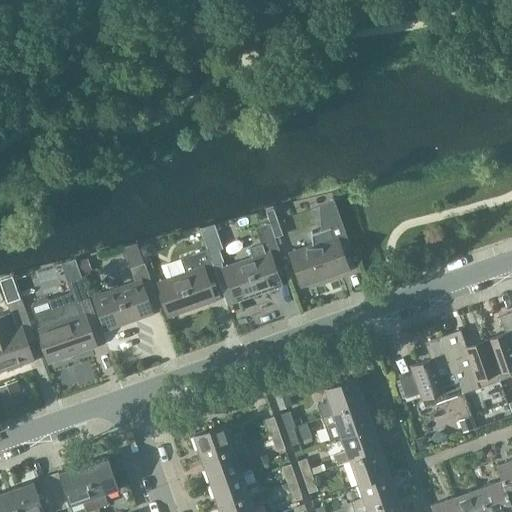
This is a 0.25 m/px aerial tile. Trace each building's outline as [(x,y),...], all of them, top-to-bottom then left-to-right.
[(311,243),(293,250),(295,257),(306,287),(344,273),(337,252),(350,247),(342,224),(340,219),(334,200),(318,205),(320,230),(311,234),(311,243)] [(272,209),(265,211),(269,222),(276,220),(272,209)] [(238,301),(277,287),(270,266),(283,262),(271,228),(257,233),(260,244),(248,248),(250,256),(226,265),(238,301)] [(149,244),(140,247),(143,256),(149,254),(151,250),(149,244)] [(218,249),(208,253),(208,254),(212,264),(223,261),(218,249)] [(172,316),(210,302),(203,281),(216,277),(212,264),(208,254),(208,253),(207,250),(179,259),(184,272),(159,281),(161,287),(172,316)] [(87,258),(76,261),(80,273),(91,269),(87,258)] [(109,329),(148,316),(140,295),(153,291),(145,268),(144,263),(130,268),(134,280),(97,293),(99,300),(109,329)] [(34,303),(33,305),(36,313),(39,314),(40,319),(37,320),(53,362),(91,348),(84,328),(98,323),(88,295),(86,295),(77,268),(64,272),(71,292),(47,302),(45,300),(34,303)] [(0,371),(28,362),(22,344),(35,340),(34,336),(22,303),(21,298),(7,303),(8,308),(10,313),(0,316),(0,371)] [(511,312),(501,317),(506,332),(486,340),(500,381),(511,377),(508,369),(511,367),(511,312)] [(500,381),(486,340),(465,347),(459,331),(443,337),(463,394),(500,381)] [(425,407),(463,394),(443,337),(426,343),(432,359),(410,366),(425,407)] [(328,401),(317,405),(321,416),(322,421),(365,405),(355,378),(324,389),(328,401)] [(16,382),(0,387),(0,396),(4,408),(23,401),(16,382)] [(374,429),(365,405),(322,421),(331,444),(342,440),(374,429)] [(287,432),(295,429),(288,411),(280,414),(287,432)] [(271,438),(279,435),(273,416),(265,419),(271,438)] [(468,417),(458,421),(461,430),(472,426),(468,417)] [(228,436),(224,424),(193,435),(201,460),(233,449),(244,445),(240,432),(228,436)] [(295,429),(287,432),(292,445),(300,442),(295,429)] [(346,450),(334,455),(337,465),(350,460),(351,463),(382,452),(374,429),(342,440),(346,450)] [(279,435),(271,438),(276,450),(284,448),(279,435)] [(424,436),(415,439),(418,449),(428,446),(424,436)] [(210,483),(241,472),(236,459),(248,455),(244,445),(233,449),(201,460),(210,483)] [(382,452),(351,463),(359,487),(390,475),(382,452)] [(97,507),(107,504),(104,493),(118,489),(116,484),(106,455),(82,464),(93,497),(97,507)] [(266,455),(255,459),(258,465),(268,462),(266,455)] [(306,458),(298,461),(304,479),(312,476),(306,458)] [(511,461),(497,467),(502,482),(503,482),(509,497),(511,495),(511,461)] [(56,510),(93,497),(82,464),(45,477),(56,510)] [(290,464),(282,466),(283,469),(288,485),(296,482),(291,467),(290,464)] [(249,495),(261,491),(258,480),(254,481),(250,469),(241,472),(210,483),(218,507),(249,496),(249,495)] [(363,497),(350,501),(354,511),(362,511),(368,510),(399,499),(390,475),(359,487),(363,497)] [(312,476),(304,479),(309,494),(318,491),(312,476)] [(50,511),(56,510),(45,477),(8,490),(15,511),(50,511)] [(125,481),(116,484),(118,489),(119,493),(128,490),(125,481)] [(296,482),(288,485),(294,500),(301,497),(296,482)] [(502,482),(479,490),(487,511),(511,511),(511,506),(509,497),(503,482),(502,482)] [(0,511),(15,511),(8,490),(0,492),(0,511)] [(487,511),(479,490),(456,498),(460,511),(487,511)] [(219,511),(254,511),(253,507),(265,503),(261,491),(249,495),(249,496),(218,507),(219,511)] [(460,511),(456,498),(431,507),(433,511),(460,511)] [(368,510),(362,511),(403,511),(399,499),(368,510)]
